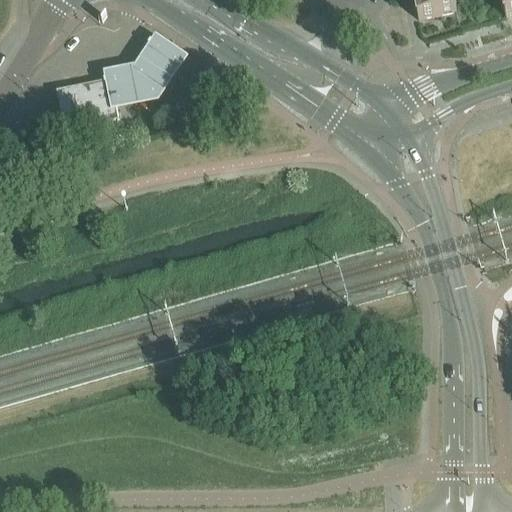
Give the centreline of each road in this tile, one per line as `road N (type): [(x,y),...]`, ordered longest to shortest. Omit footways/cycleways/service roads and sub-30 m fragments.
road 1 (tertiary): [(372,148),(422,224),(445,302),(457,425),(455,511)]
road 2 (tertiary): [(484,511),(463,296),(413,138)]
road 3 (tertiary): [(147,0),(272,78)]
road 4 (residential): [(511,62),(413,94),(393,115)]
road 5 (tertiary): [(272,78),(372,148)]
